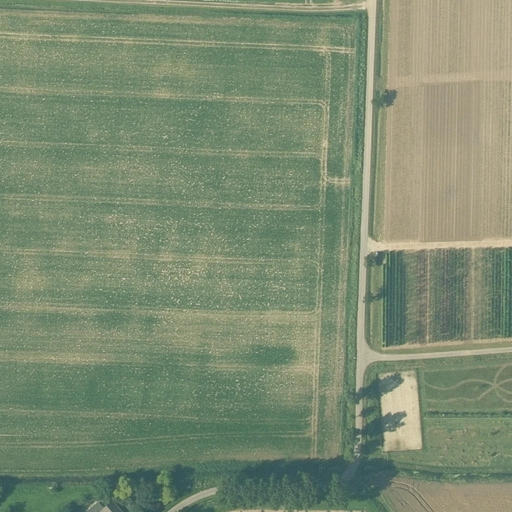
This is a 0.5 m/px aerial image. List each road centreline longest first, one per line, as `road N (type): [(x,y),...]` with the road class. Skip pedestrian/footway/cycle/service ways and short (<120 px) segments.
road 1 (unclassified): [(360,357),(372,0)]
road 2 (unclassified): [(172,511),(212,491),(318,487),(348,474),(360,357)]
road 3 (unclassified): [(360,357),(511,352)]
